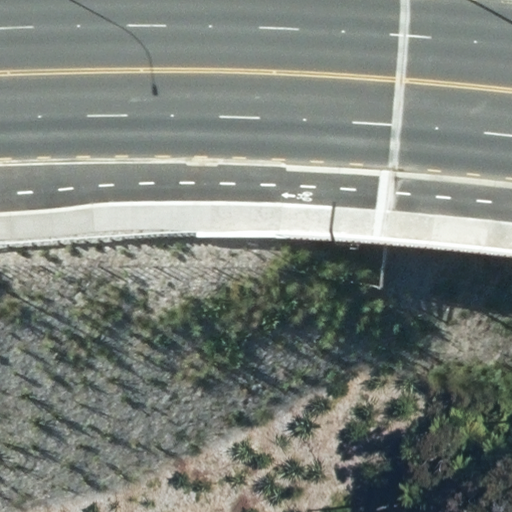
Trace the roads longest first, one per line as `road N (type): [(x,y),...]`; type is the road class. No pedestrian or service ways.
road 1 (secondary): [(511,134),(387,119),(0,119)]
road 2 (secondary): [(0,25),(511,45)]
